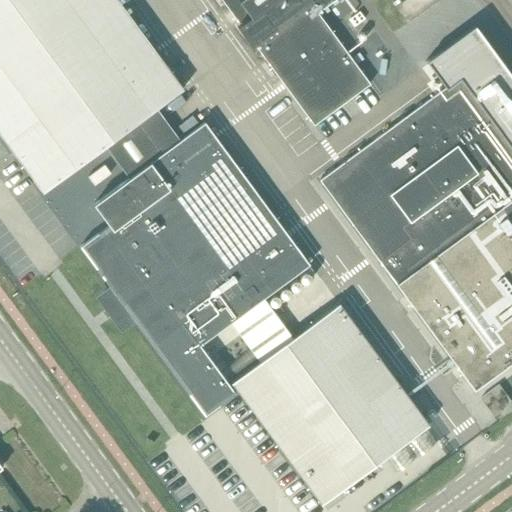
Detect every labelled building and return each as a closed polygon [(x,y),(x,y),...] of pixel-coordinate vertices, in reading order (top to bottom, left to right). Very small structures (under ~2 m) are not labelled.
[(260,362),(232,382),(321,503),(428,425),(339,304),(292,338),(262,299),(312,262),(208,120),(164,152),(138,121),(183,88),(118,0),(0,0),(0,133),(43,191),(105,146),(129,178),(94,204),(111,227),(84,247),(205,412),(233,391),(199,345),(230,322),(260,362)] [(221,0),(240,24),(237,26),(251,46),(254,44),(314,125),(370,84),(318,13),(335,0),(221,0)] [(511,147),(460,77),(320,180),(474,390),(511,362),(511,147)] [(104,165),(88,176),(94,185),(110,173),(104,165)] [(480,399),(493,416),(511,402),(499,385),(480,399)]
